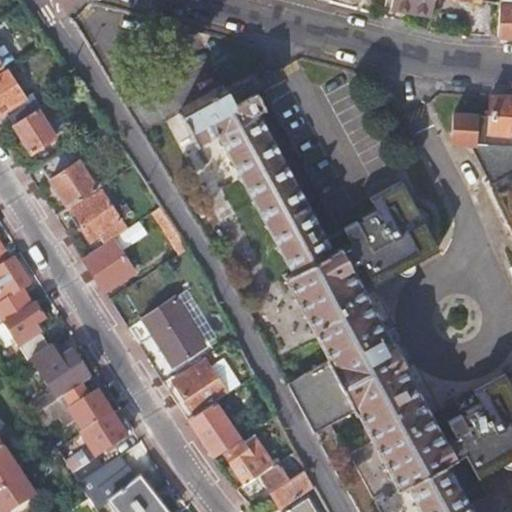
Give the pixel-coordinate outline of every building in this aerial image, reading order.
[(432,14),(434,0),(392,0),(391,7),(432,14)] [(498,36),(511,36),(511,0),(500,0),(500,2),(498,36)] [(176,47),(181,26),(150,18),(144,38),(176,47)] [(0,38),(0,63),(3,67),(14,60),(0,38)] [(24,97),(7,70),(0,74),(0,128),(3,133),(15,125),(54,99),(58,96),(48,81),(24,97)] [(259,74),(229,91),(236,103),(257,92),(258,94),(266,89),(259,74)] [(288,385),(314,434),(353,413),(357,413),(399,491),(407,487),(419,511),(473,511),(465,497),(483,488),(479,479),(511,461),(511,385),(507,376),(475,393),(482,405),(462,416),(455,404),(431,416),(404,365),(396,368),(388,354),(395,350),(352,267),(361,262),(374,286),(439,251),(424,223),(415,227),(411,220),(420,215),(402,182),(370,199),(377,212),(327,241),(258,113),(266,108),(258,94),(257,92),(236,103),(229,91),(181,117),(198,147),(219,137),(293,275),(285,279),(329,361),(288,385)] [(511,97),(490,97),(490,117),(455,115),(454,136),(462,137),(462,145),(477,146),(495,180),(511,172),(511,97)] [(70,124),(54,99),(15,125),(42,166),(61,154),(57,149),(64,144),(56,133),(70,124)] [(70,148),(61,154),(42,166),(69,208),(102,187),(70,148)] [(102,234),(107,242),(113,239),(128,229),(122,221),(131,211),(127,206),(115,210),(103,191),(72,212),(91,241),(102,234)] [(190,248),(163,206),(153,213),(180,255),(190,248)] [(107,242),(83,258),(105,292),(135,273),(113,239),(107,242)] [(0,326),(6,323),(32,306),(22,292),(30,287),(13,259),(0,267),(0,281),(1,283),(8,293),(0,298),(0,326)] [(177,298),(129,329),(140,346),(155,337),(174,367),(207,346),(177,298)] [(16,338),(30,362),(51,348),(38,326),(47,321),(36,304),(32,306),(6,323),(16,338)] [(6,323),(0,326),(0,336),(6,345),(16,338),(6,323)] [(396,368),(404,365),(395,350),(388,354),(396,368)] [(36,368),(58,402),(68,396),(82,387),(91,382),(72,352),(59,361),(56,355),(36,368)] [(227,393),(242,386),(225,360),(211,368),(227,393)] [(227,393),(211,368),(207,361),(175,382),(195,413),(227,393)] [(90,398),(82,387),(68,396),(75,407),(90,398)] [(58,402),(37,416),(42,425),(44,429),(60,419),(66,428),(77,422),(85,434),(113,415),(99,392),(90,398),(75,407),(68,396),(58,402)] [(216,403),(188,421),(213,458),(242,440),(216,403)] [(128,438),(113,415),(85,434),(83,435),(92,449),(88,452),(94,460),(128,438)] [(237,490),(274,467),(255,437),(225,455),(233,467),(224,472),(237,490)] [(4,450),(0,452),(0,511),(10,511),(34,497),(4,450)] [(316,488),(297,452),(274,467),(237,490),(248,504),(269,491),(281,510),(316,488)] [(80,485),(91,501),(97,511),(99,511),(108,505),(137,481),(121,458),(105,468),(80,485)] [(105,468),(98,459),(74,475),(80,485),(105,468)] [(162,511),(137,481),(108,505),(113,511),(162,511)] [(318,511),(310,497),(287,511),(318,511)]
